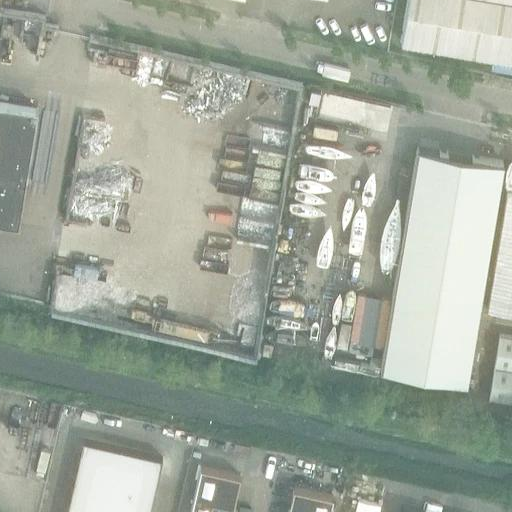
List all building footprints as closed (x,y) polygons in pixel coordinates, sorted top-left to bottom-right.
[(511,59),(511,0),(406,0),(400,40),(511,59)] [(236,86),(241,63),(216,57),(211,81),(236,86)] [(0,220),(18,223),(27,171),(26,171),(37,108),(0,101),(0,220)] [(471,383),(506,161),(419,148),(383,369),(471,383)] [(246,255),(257,257),(261,233),(250,231),(262,163),(207,154),(187,266),(243,276),(246,255)] [(511,190),(506,190),(487,307),(506,310),(504,321),(511,321),(511,190)] [(387,283),(388,264),(373,263),(372,282),(387,283)] [(209,283),(208,298),(226,299),(227,284),(209,283)] [(488,396),(511,400),(511,335),(499,333),(488,396)] [(66,511),(149,511),(162,456),(84,439),(66,511)] [(351,489),(376,491),(378,461),(353,459),(351,489)] [(189,511),(231,511),(240,474),(200,465),(189,511)] [(328,511),(333,495),(293,486),(287,511),(328,511)]
